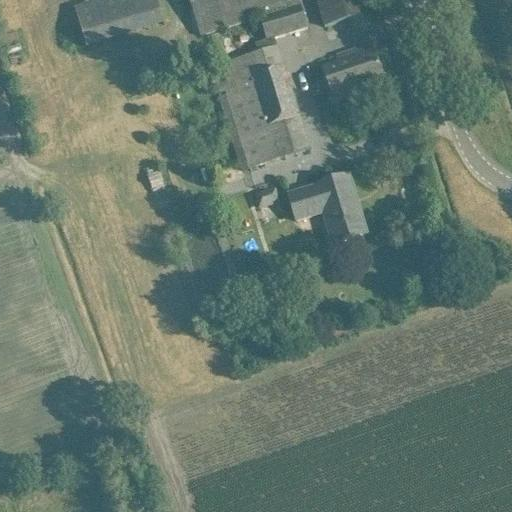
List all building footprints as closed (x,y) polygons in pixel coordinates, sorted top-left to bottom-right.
[(103,0),(74,9),(87,50),(166,26),(157,0),(103,0)] [(190,0),(202,38),(261,20),(268,42),(275,40),(307,30),(298,0),(190,0)] [(316,0),(325,28),(374,13),(370,0),(316,0)] [(328,69),(323,71),(333,100),(338,98),(385,83),(372,46),(337,58),(340,65),(328,69)] [(261,90),(257,91),(269,129),(272,128),(274,134),(301,125),(286,75),(259,84),(261,90)] [(316,189),(289,198),(297,223),(324,214),(334,246),(367,236),(359,210),(354,211),(351,199),(355,198),(349,178),(316,188),(316,189)] [(282,187),(269,197),(277,207),(290,196),(282,187)] [(416,232),(414,237),(416,241),(420,243),(425,241),(427,236),(425,232),(420,230),(416,232)]
